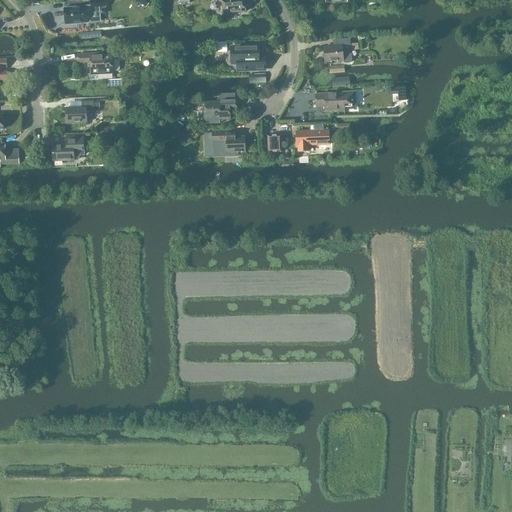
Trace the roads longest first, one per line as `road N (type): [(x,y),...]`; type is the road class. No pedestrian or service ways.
road 1 (residential): [(35,122),(34,31),(13,0)]
road 2 (residential): [(268,116),(292,72),(294,47),(276,0)]
